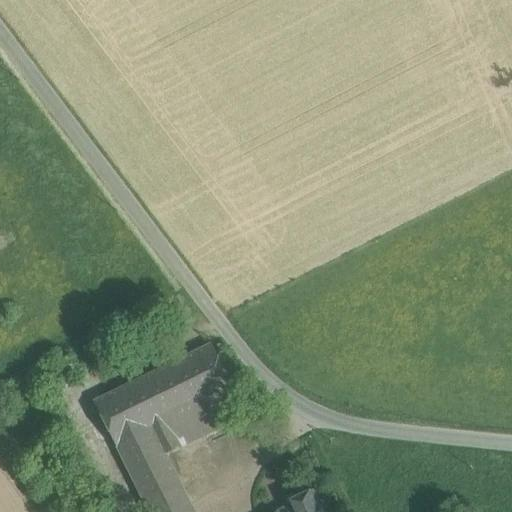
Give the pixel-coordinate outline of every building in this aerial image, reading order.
[(213,346),(96,403),(147,507),(183,489),(167,456),(154,431),(235,391),(213,346)] [(235,391),(154,431),(167,456),(247,416),(235,391)] [(183,489),(147,507),(150,511),(172,511),(190,503),(183,489)] [(289,505),(292,511),(323,511),(314,493),(289,505)] [(194,511),(190,503),(172,511),(194,511)]
